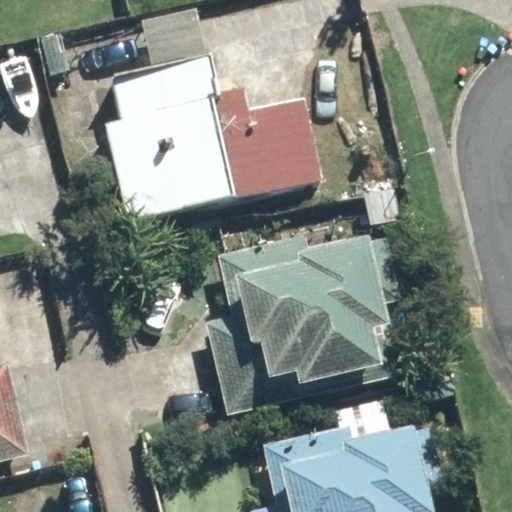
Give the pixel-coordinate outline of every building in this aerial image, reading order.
[(225,96),(217,60),(124,81),(134,123),(111,128),(134,228),(329,184),(310,103),(263,114),(258,88),(225,96)] [(25,69),(0,75),(0,139),(38,130),(25,69)] [(212,326),(233,420),(405,381),(394,330),(412,326),(393,239),(333,253),(329,231),(221,256),(236,321),(212,326)] [(0,467),(35,460),(12,358),(0,360),(0,467)] [(261,511),(448,511),(443,490),(451,488),(438,428),(390,438),(383,405),(338,415),(343,433),(265,450),(278,508),(261,511)]
